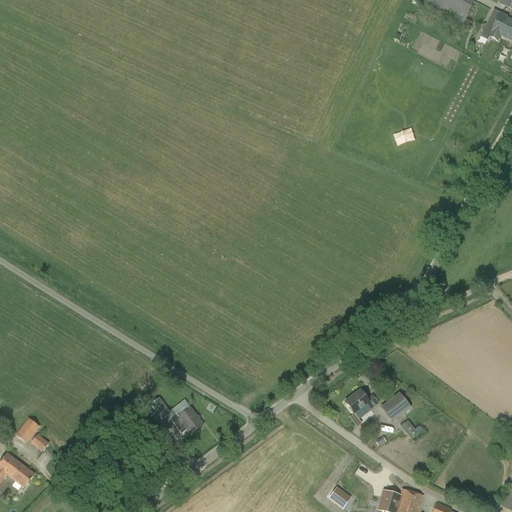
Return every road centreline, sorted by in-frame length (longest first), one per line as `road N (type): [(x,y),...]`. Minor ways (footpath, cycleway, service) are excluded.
road 1 (unclassified): [(258,420),(0,264)]
road 2 (unclassified): [(401,314),(511,121)]
road 3 (unclassified): [(258,420),(401,314)]
road 4 (unclassified): [(135,511),(258,420)]
